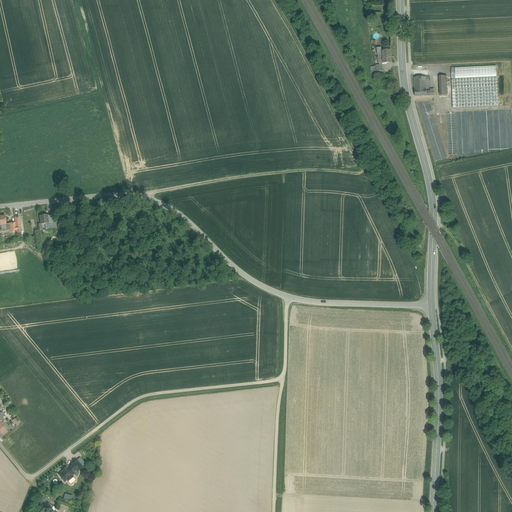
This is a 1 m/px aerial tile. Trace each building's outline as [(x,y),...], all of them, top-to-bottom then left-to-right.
[(390,49),(381,50),(382,54),(383,63),(392,62),(390,49)] [(496,65),(450,68),(453,108),(498,106),(496,65)] [(446,76),(439,76),(440,96),(447,95),(446,76)] [(420,77),(414,77),(415,96),(426,96),(426,91),(426,84),(421,84),(420,77)] [(458,155),(456,111),(446,112),(447,122),(448,156),(458,155)] [(50,215),(41,216),(42,224),(46,224),(47,233),(57,232),(55,209),(50,209),(50,215)] [(14,234),(24,233),(22,216),(15,216),(16,222),(8,223),(7,215),(0,216),(0,230),(14,229),(14,234)] [(0,435),(2,438),(11,431),(4,422),(6,420),(5,418),(8,416),(0,404),(0,435)] [(70,465),(59,474),(65,481),(68,478),(73,484),(78,480),(75,477),(86,468),(80,460),(71,467),(70,465)]
